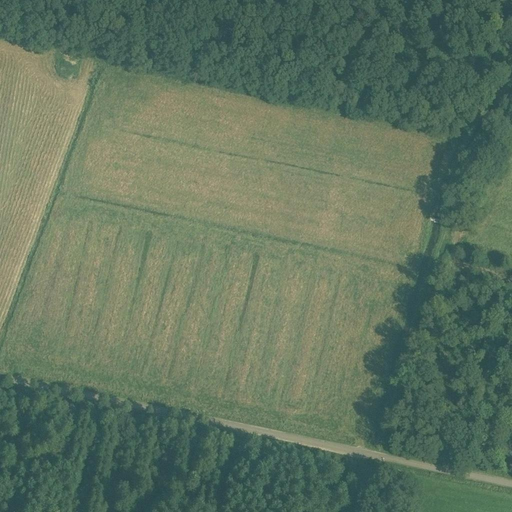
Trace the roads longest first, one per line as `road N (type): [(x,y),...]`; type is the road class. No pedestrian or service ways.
road 1 (unclassified): [(511,484),(0,377)]
road 2 (track): [(455,472),(445,252),(484,159),(511,123)]
